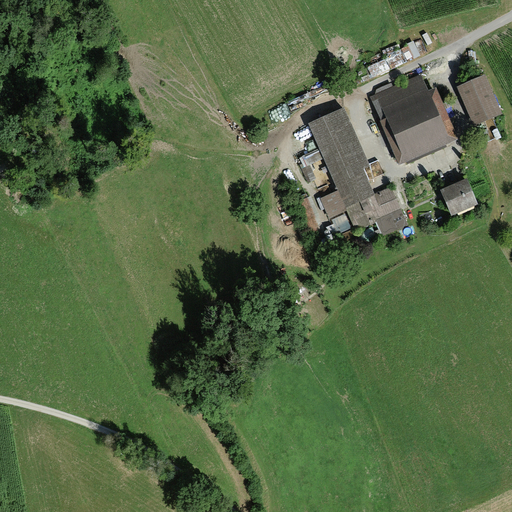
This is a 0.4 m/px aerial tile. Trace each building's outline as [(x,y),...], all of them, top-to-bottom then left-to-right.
[(423,76),(370,97),(402,168),(407,165),(417,178),(460,160),(460,141),(438,89),(430,92),(423,76)] [(487,77),(459,89),(475,128),(503,116),(487,77)] [(346,107),(307,125),(338,192),(321,199),(329,219),(348,213),(355,228),(373,220),(381,236),(406,225),(390,189),(375,196),(365,174),(375,169),(346,107)] [(467,180),(441,191),(452,218),(480,206),(467,180)] [(325,233),(310,196),(294,204),(309,239),(325,233)] [(341,233),(352,228),(348,219),(337,225),(341,233)]
